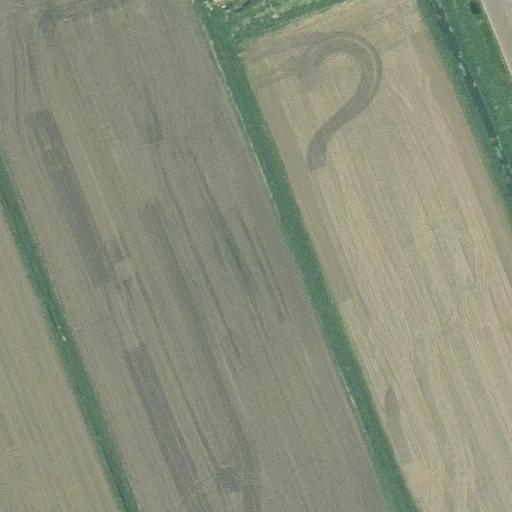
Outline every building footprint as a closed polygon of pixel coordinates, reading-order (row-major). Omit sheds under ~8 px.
[(292,34),(266,44),(272,57),(279,54),(288,78),(326,64),(316,39),(298,47),(292,34)] [(326,64),(288,78),(298,103),(291,106),(296,119),(322,109),(317,96),(335,88),(326,64)] [(167,78),(127,93),(137,120),(161,110),(166,122),(190,113),(186,101),(177,104),(167,78)] [(329,128),(303,138),(308,151),(316,148),(325,172),(362,158),(353,133),(334,141),(329,128)] [(177,155),(158,162),(167,185),(204,171),(195,147),(203,145),(198,131),(172,142),(177,155)] [(362,158),(325,172),(335,197),(327,200),(332,213),(358,202),(353,189),(372,182),(362,158)] [(204,171),(167,185),(176,209),(195,201),(200,214),(226,204),(221,191),(213,194),(204,171)] [(59,217),(22,231),(29,250),(66,235),(59,217)] [(212,244),(193,251),(202,275),(239,260),(230,237),(238,234),(233,221),(207,231),(212,244)] [(66,235),(29,250),(36,268),(73,253),(66,235)] [(73,253),(36,268),(43,286),(80,271),(73,253)] [(239,260),(202,275),(211,298),(230,291),(235,304),(261,293),(256,280),(248,283),(239,260)] [(80,271),(43,286),(51,305),(88,290),(80,271)] [(247,334),(228,341),(237,364),(274,349),(265,326),(273,323),(268,310),(242,320),(247,334)] [(274,349),(237,364),(246,387),(265,380),(270,393),(296,383),(291,370),(283,373),(274,349)] [(100,354),(75,364),(90,401),(114,391),(117,399),(130,394),(120,368),(107,373),(100,354)] [(58,392),(45,397),(56,423),(69,418),(66,411),(90,401),(75,364),(51,373),(58,392)] [(6,391),(0,393),(0,436),(20,428),(23,436),(36,430),(26,404),(13,410),(6,391)] [(284,423),(260,433),(270,459),(310,443),(300,417),(308,414),(303,402),(279,411),(284,423)]
